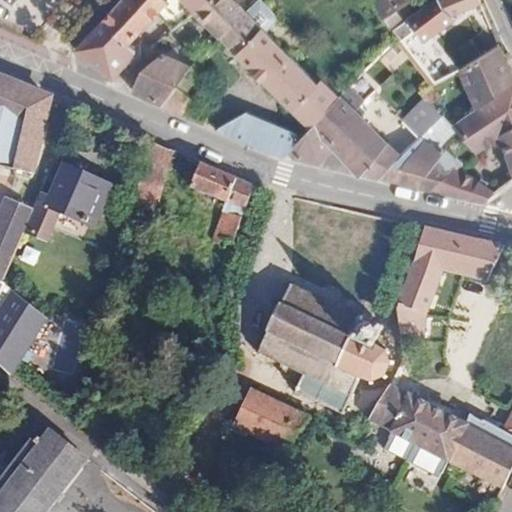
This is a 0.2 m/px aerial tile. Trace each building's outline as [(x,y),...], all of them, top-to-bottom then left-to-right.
[(123,0),(104,21),(130,43),(140,32),(144,28),(149,33),(156,25),(151,21),(169,0),(123,0)] [(189,0),(198,8),(199,10),(208,0),(189,0)] [(208,0),(199,10),(209,20),(222,33),(248,7),(242,1),(242,0),(208,0)] [(279,13),(266,0),(254,0),(248,7),(222,33),(311,123),(340,92),(321,74),(318,77),(271,31),(280,22),(279,13)] [(367,0),(369,3),(379,16),(409,0),(367,0)] [(481,0),(455,0),(459,10),(481,0)] [(446,16),(440,3),(389,27),(398,39),(446,16)] [(137,50),(130,43),(104,21),(81,47),(98,61),(115,76),(137,50)] [(463,69),(476,106),(511,84),(511,72),(502,48),(463,69)] [(179,83),(194,64),(164,52),(143,77),(139,90),(162,104),(179,83)] [(47,98),(0,81),(0,166),(21,173),(47,98)] [(182,113),(195,97),(179,83),(162,104),(180,115),(182,113)] [(499,136),(511,165),(511,84),(476,106),(451,122),(474,151),(499,136)] [(356,113),(358,111),(340,92),(311,123),(293,143),(288,148),(291,155),(317,160),(333,145),(334,144),(327,136),(354,111),(356,113)] [(361,172),(364,170),(388,141),(358,111),(356,113),(354,111),(327,136),(334,144),(333,145),(361,172)] [(282,153),(288,148),(293,143),(237,122),(223,131),(282,153)] [(136,191),(160,197),(172,150),(150,140),(136,191)] [(401,154),(388,141),(364,170),(373,172),(380,173),(401,154)] [(422,184),(432,187),(447,167),(422,148),(408,161),(401,154),(380,173),(422,184)] [(252,184),(200,162),(192,183),(224,197),(221,209),(226,210),(217,240),(231,245),(252,184)] [(451,162),(447,167),(432,187),(482,200),(498,188),(455,163),(451,162)] [(59,214),(93,229),(112,185),(64,165),(49,199),(45,208),(59,214)] [(186,203),(160,197),(136,191),(124,235),(174,247),(186,203)] [(10,192),(0,213),(0,272),(6,275),(24,233),(36,203),(10,192)] [(24,233),(47,242),(58,214),(45,208),(49,199),(39,195),(36,203),(24,233)] [(290,262),(343,274),(355,223),(302,211),(290,262)] [(398,307),(399,316),(402,335),(426,335),(426,313),(429,313),(450,270),(488,280),(505,245),(426,226),(418,253),(409,279),(398,307)] [(48,313),(19,287),(0,319),(0,360),(12,372),(18,363),(48,313)] [(287,297),(255,363),(301,383),(292,402),(337,422),(353,394),(365,399),(379,394),(385,382),(380,368),(386,357),(373,350),(379,339),(367,333),(370,328),(359,322),(357,328),(287,297)] [(504,492),(511,475),(511,448),(470,426),(392,384),(369,418),(504,492)] [(286,447),(308,417),(250,388),(234,421),(286,447)] [(470,426),(511,448),(511,417),(503,431),(488,424),(474,418),(470,426)] [(0,511),(48,511),(93,454),(54,424),(41,440),(34,434),(0,478),(0,511)] [(161,474),(140,457),(135,464),(174,495),(179,488),(161,474)]
